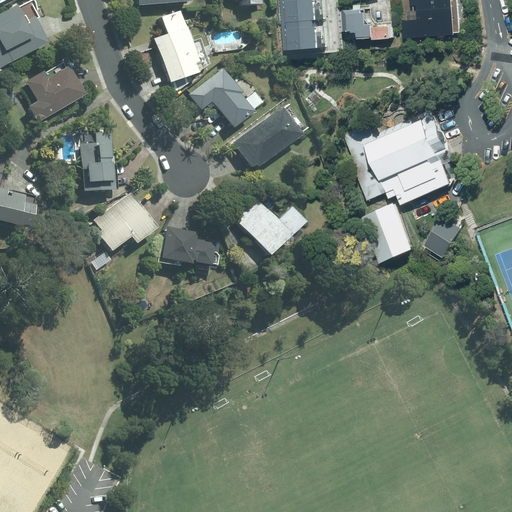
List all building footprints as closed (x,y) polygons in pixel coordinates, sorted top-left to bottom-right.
[(279,0),(282,48),(318,47),(316,0),(279,0)] [(405,21),(407,37),(460,33),(457,0),(413,0),(414,5),(420,4),(422,19),(405,21)] [(0,66),(45,43),(32,17),(24,21),(16,6),(0,14),(0,66)] [(371,8),(345,9),(347,30),(357,30),(357,31),(363,31),(363,37),(376,36),(377,39),(396,37),(395,25),(378,26),(378,24),(372,24),(371,8)] [(198,68),(178,10),(158,17),(164,35),(152,39),(167,83),(196,73),(195,70),(198,68)] [(24,108),(34,123),(83,95),(66,66),(44,78),(40,72),(23,82),(34,102),(24,108)] [(221,69),(187,95),(198,110),(209,102),(229,128),(251,112),(250,110),(258,104),(250,94),(242,100),(238,94),(239,93),(221,69)] [(419,86),(334,120),(362,188),(394,175),(401,191),(453,170),(426,103),(419,86)] [(279,107),(230,143),(248,168),(252,166),(254,168),(299,135),(279,107)] [(112,190),(109,133),(92,134),(93,143),(77,144),(80,191),(112,190)] [(0,192),(0,221),(28,228),(34,206),(21,203),(22,198),(0,192)] [(127,194),(91,221),(99,231),(94,234),(107,252),(127,237),(132,244),(153,229),(127,194)] [(232,220),(266,256),(303,223),(288,207),(274,220),(254,200),(232,220)] [(421,246),(400,201),(367,216),(388,261),(421,246)] [(444,215),(426,245),(446,257),(464,227),(444,215)] [(193,233),(164,227),(158,259),(213,270),(219,242),(192,237),(193,233)] [(89,263),(96,271),(110,260),(103,252),(89,263)]
